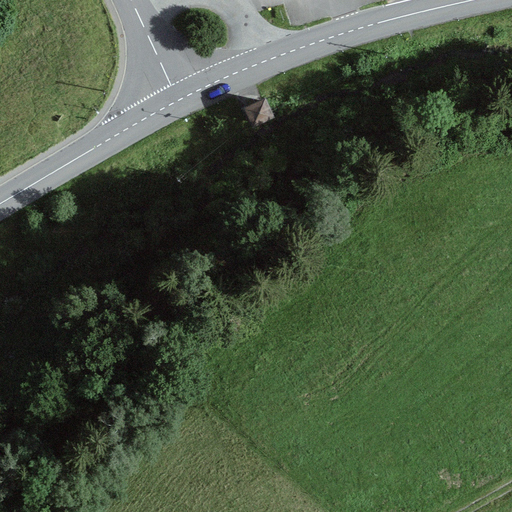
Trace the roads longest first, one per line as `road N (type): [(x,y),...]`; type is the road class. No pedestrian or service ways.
road 1 (secondary): [(469,0),(352,29),(178,99)]
road 2 (secondary): [(178,99),(0,203)]
